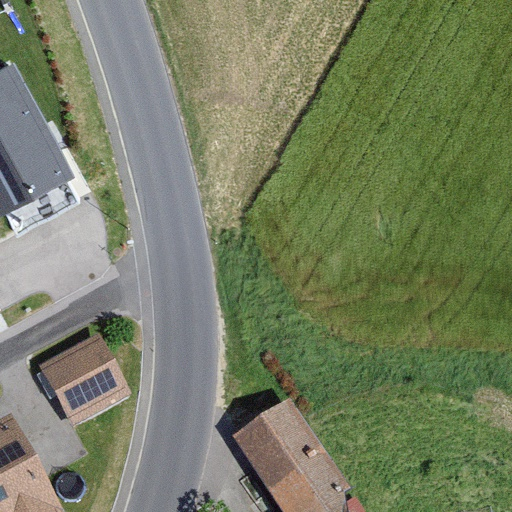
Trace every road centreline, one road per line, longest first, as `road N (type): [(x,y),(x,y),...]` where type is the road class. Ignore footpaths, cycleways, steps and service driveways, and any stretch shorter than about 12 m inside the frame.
road 1 (tertiary): [(178,263),(160,163),(107,0)]
road 2 (tertiary): [(151,511),(183,364),(178,263)]
road 3 (residential): [(0,360),(178,263)]
